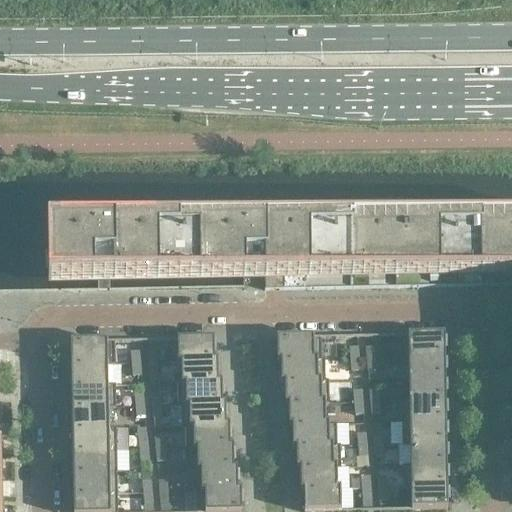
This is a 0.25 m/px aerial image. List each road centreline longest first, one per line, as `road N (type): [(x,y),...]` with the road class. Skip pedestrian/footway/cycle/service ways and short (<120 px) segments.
road 1 (residential): [(487,511),(486,311),(60,318),(37,342)]
road 2 (primary): [(0,87),(511,94)]
road 3 (primary): [(511,37),(0,40)]
road 4 (residential): [(37,342),(40,511)]
